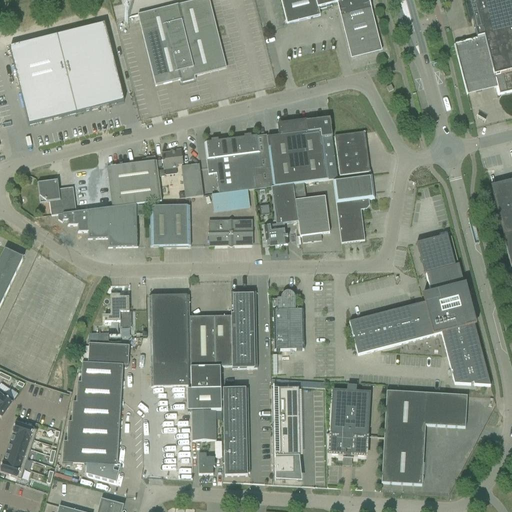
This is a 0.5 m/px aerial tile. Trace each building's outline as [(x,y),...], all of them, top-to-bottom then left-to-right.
[(381,52),(367,0),(280,0),(286,25),(320,17),(318,11),(332,8),(331,7),(330,7),(330,6),(337,4),(351,60),(381,52)] [(477,40),(454,46),(456,56),(464,85),(494,77),(497,88),(499,96),(511,93),(511,0),(466,0),(473,27),(477,40)] [(176,7),(137,16),(153,77),(155,87),(179,81),(181,79),(192,76),(194,77),(191,64),(176,7)] [(9,49),(28,127),(124,103),(104,25),(9,49)] [(295,126),(293,126),(290,127),(290,123),(289,123),(289,124),(277,126),(279,137),(266,139),(273,189),(293,186),(300,185),(303,185),(328,182),(337,180),(330,124),(329,120),(323,121),(314,122),(294,125),(295,126)] [(339,177),(369,173),(364,133),(334,137),(339,177)] [(244,139),(231,141),(237,193),(247,192),(253,191),(257,191),(271,189),(273,189),(266,139),(266,136),(258,138),(251,138),(250,136),(248,137),(247,136),(246,137),(244,137),(244,139)] [(211,144),(204,145),(208,176),(216,175),(219,196),(237,193),(231,141),(218,143),(218,141),(215,141),(214,140),(213,141),(211,142),(211,144)] [(163,171),(177,169),(177,167),(182,166),(181,151),(174,152),(174,153),(161,155),(163,171)] [(112,209),(121,208),(137,206),(161,203),(157,173),(156,163),(155,163),(155,158),(145,159),(146,164),(106,169),(112,209)] [(185,200),(203,198),(199,166),(181,168),(185,200)] [(369,194),(368,185),(372,185),(371,176),(361,177),(332,181),(341,245),(364,242),(360,211),(366,211),(369,207),(368,201),(374,200),(373,194),(369,194)] [(511,181),(490,188),(503,238),(511,235),(511,181)] [(57,184),(57,183),(56,183),(55,182),(54,182),(54,183),(53,183),(52,184),(51,183),(37,185),(39,198),(46,203),(49,203),(60,202),(58,191),(58,189),(56,187),(57,187),(57,186),(57,185),(57,184)] [(303,185),(300,185),(293,186),(297,223),(299,238),(301,238),(302,245),(321,242),(320,236),(329,234),(324,198),(305,200),(303,185)] [(276,226),(282,225),(297,223),(293,186),(273,189),(271,189),(276,226)] [(51,217),(57,216),(76,214),(72,189),(58,191),(60,202),(49,203),(51,217)] [(247,192),(237,193),(219,196),(211,197),(214,215),(250,210),(247,192)] [(108,249),(122,249),(137,249),(137,206),(121,208),(112,209),(106,210),(107,240),(108,249)] [(150,248),(190,248),(189,208),(149,209),(150,248)] [(87,241),(107,240),(106,210),(87,213),(87,234),(87,241)] [(87,234),(87,213),(76,214),(57,216),(57,221),(62,224),(63,222),(67,222),(67,227),(77,227),(77,234),(87,234)] [(230,250),(233,248),(252,248),(252,222),(208,223),(208,249),(228,248),(230,250)] [(284,238),(283,231),(282,225),(276,226),(263,228),(265,242),(266,242),(267,247),(269,247),(269,248),(286,246),(287,246),(288,246),(287,237),(284,238)] [(511,235),(503,238),(511,275),(511,235)] [(424,304),(349,324),(351,334),(357,357),(441,335),(454,386),(484,387),(485,388),(487,388),(490,388),(474,327),(476,326),(465,285),(463,286),(456,256),(451,238),(447,239),(447,237),(415,245),(424,276),(425,276),(430,294),(422,296),(424,304)] [(0,306),(23,260),(4,251),(0,260),(0,306)] [(276,300),(272,300),(272,309),(277,308),(277,312),(273,312),(273,322),(273,352),(304,352),(303,322),(303,312),(295,312),(294,300),(294,299),(294,298),(294,297),(293,296),(293,295),(292,294),(291,294),(290,293),(289,293),(288,293),(287,293),(286,293),(285,294),(284,294),(283,295),(282,295),(282,296),(281,297),(281,298),(281,299),(280,300),(276,300)] [(240,294),(230,294),(231,318),(231,366),(232,365),(232,368),(232,371),(257,370),(255,294),(245,294),(245,295),(240,296),(240,294)] [(128,313),(128,299),(119,299),(119,296),(110,297),(110,317),(104,317),(104,324),(119,324),(119,328),(131,328),(131,313),(128,313)] [(189,319),(188,297),(148,298),(149,308),(150,369),(170,368),(190,368),(189,319)] [(215,368),(214,318),(189,319),(190,368),(190,369),(215,368)] [(231,318),(214,318),(215,368),(220,368),(232,368),(232,365),(231,366),(231,318)] [(97,334),(97,344),(127,345),(127,335),(97,334)] [(128,368),(128,357),(129,347),(88,345),(87,365),(122,367),(128,368)] [(116,467),(122,367),(87,365),(82,364),(80,384),(77,384),(76,404),(72,404),(71,424),(68,424),(66,444),(63,444),(62,465),(86,466),(86,476),(115,484),(118,474),(120,474),(121,470),(120,469),(120,468),(116,467)] [(190,388),(190,369),(190,368),(170,368),(150,369),(150,389),(170,388),(190,388)] [(190,388),(190,392),(220,392),(220,368),(215,368),(190,369),(190,388)] [(299,450),(299,425),(298,390),(273,391),(273,388),(272,388),(274,471),(274,481),(275,481),(275,479),(293,479),(294,479),(296,477),(296,476),(296,460),(299,460),(299,450)] [(355,394),(355,389),(347,388),(347,394),(332,393),(329,446),(329,456),(343,457),(343,459),(342,459),(352,460),(352,459),(351,459),(351,457),(366,458),(369,395),(355,394)] [(248,390),(222,391),(224,475),(224,478),(247,478),(247,475),(249,475),(248,390)] [(187,413),(220,412),(220,392),(190,392),(187,392),(187,413)] [(465,430),(466,398),(386,393),(381,485),(421,487),(425,427),(465,430)] [(5,395),(0,402),(0,419),(1,420),(14,401),(5,395)] [(192,443),(215,443),(215,413),(191,413),(192,443)] [(15,424),(12,435),(23,438),(33,442),(37,432),(15,424)] [(12,437),(9,444),(19,448),(30,451),(33,442),(23,438),(12,435),(12,437)] [(9,444),(6,454),(16,457),(27,461),(30,451),(19,448),(9,444)] [(3,463),(2,464),(14,467),(24,471),(27,461),(16,457),(6,454),(3,463)] [(206,460),(206,456),(198,456),(198,477),(212,476),(212,469),(214,469),(214,460),(206,460)] [(0,471),(0,470),(0,474),(20,481),(24,471),(14,467),(2,464),(0,471)] [(119,511),(121,508),(102,503),(99,511),(74,511),(59,508),(57,511),(119,511)]
